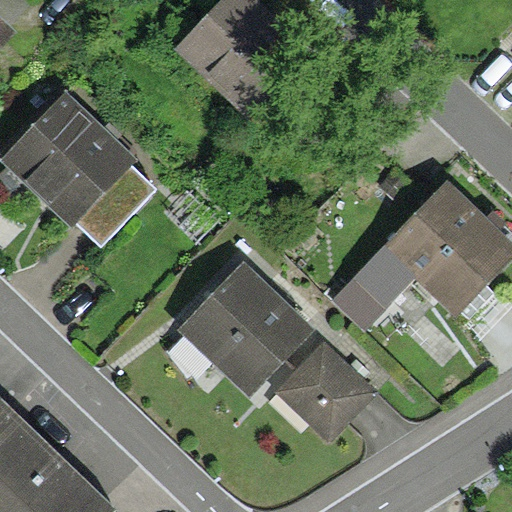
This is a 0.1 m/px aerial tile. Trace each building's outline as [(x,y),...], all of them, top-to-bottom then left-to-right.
[(240,120),(301,60),(240,0),(220,0),(170,50),(240,120)] [(90,250),(151,190),(60,100),(0,160),(90,250)] [(450,320),(511,260),(440,190),(380,250),(450,320)] [(250,397),(303,340),(231,273),(178,330),(250,397)] [(323,440),(363,397),(316,353),(291,380),(319,406),(304,423),(323,440)] [(0,428),(0,511),(17,511),(60,468),(8,420),(0,428)] [(107,511),(60,468),(17,511),(107,511)]
